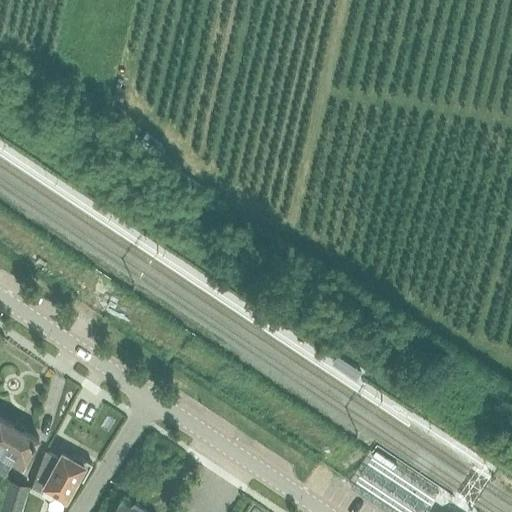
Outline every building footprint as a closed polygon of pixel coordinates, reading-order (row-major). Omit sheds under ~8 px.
[(40,438),(0,415),(0,467),(5,471),(11,460),(23,467),(40,438)] [(83,480),(93,463),(74,453),(71,458),(62,453),(60,458),(46,450),(31,486),(42,492),(44,486),(66,498),(78,477),(83,480)] [(392,511),(414,511),(416,509),(352,469),(344,481),(392,511)] [(21,511),(29,487),(10,481),(0,511),(21,511)] [(152,511),(124,494),(112,511),(152,511)]
